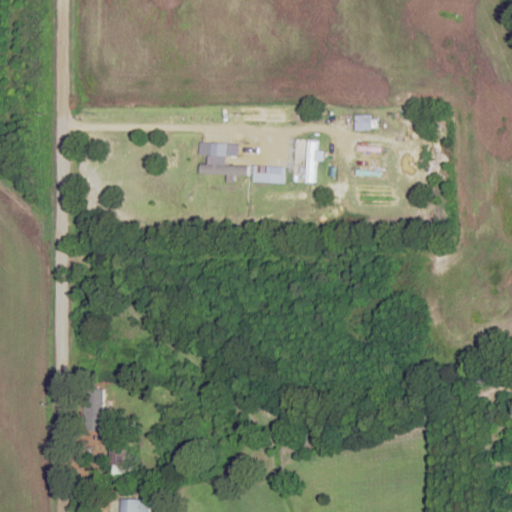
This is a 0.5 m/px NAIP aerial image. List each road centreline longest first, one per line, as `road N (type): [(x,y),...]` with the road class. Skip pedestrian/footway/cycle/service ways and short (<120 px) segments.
road 1 (residential): [(57,511),(56,0)]
road 2 (residential): [(57,123),(347,128)]
